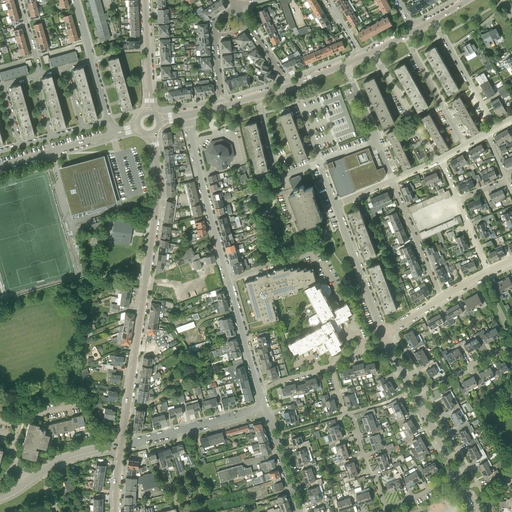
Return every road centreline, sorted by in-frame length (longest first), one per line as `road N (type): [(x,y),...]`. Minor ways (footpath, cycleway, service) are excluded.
road 1 (residential): [(152,132),(157,192),(121,445)]
road 2 (unclassified): [(226,280),(186,115)]
road 3 (residential): [(386,508),(331,367)]
road 4 (unclassified): [(132,443),(264,406)]
road 5 (unclassified): [(384,332),(335,205)]
road 6 (unclassified): [(335,289),(305,251),(226,280)]
road 7 (residential): [(441,297),(392,180)]
road 8 (unclassified): [(436,161),(373,52)]
road 9 (unclassified): [(465,145),(403,36)]
road 10 (unclassified): [(495,128),(433,20)]
road 11 (unclassified): [(319,161),(279,173),(258,96)]
